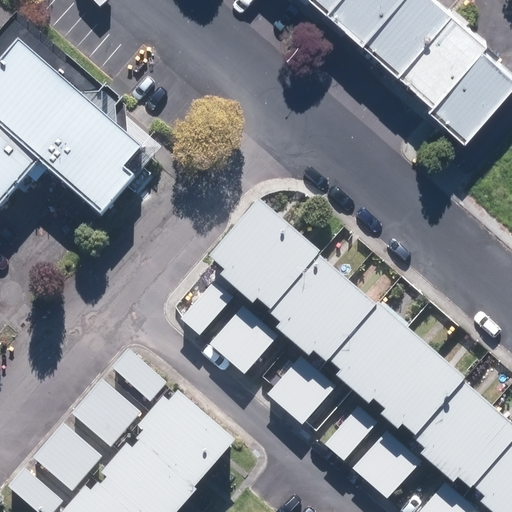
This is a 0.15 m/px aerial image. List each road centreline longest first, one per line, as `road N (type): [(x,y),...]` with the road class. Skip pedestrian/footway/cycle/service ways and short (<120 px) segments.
road 1 (residential): [(118,298),(362,511)]
road 2 (residential): [(289,104),(511,295)]
road 3 (residential): [(118,298),(289,104)]
road 4 (residential): [(0,433),(118,298)]
road 5 (residential): [(167,0),(289,104)]
